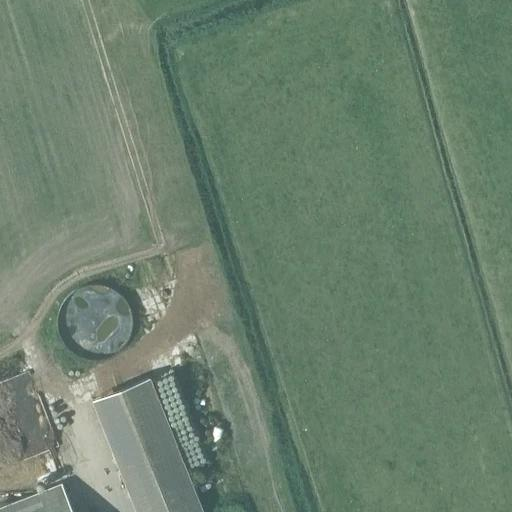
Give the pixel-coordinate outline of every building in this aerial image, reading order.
[(70,348),(79,355),(91,358),(102,358),(115,353),(125,345),(131,334),(133,321),(131,308),(124,297),(114,289),(102,284),(89,284),(78,288),(69,295),(62,305),(59,316),(59,328),(63,339),(70,348)] [(188,345),(190,355),(205,352),(203,341),(188,345)] [(163,353),(163,364),(179,365),(179,354),(163,353)] [(184,370),(170,374),(173,386),(187,382),(184,370)] [(203,511),(149,377),(94,399),(138,511),(203,511)] [(1,409),(0,409),(0,455),(30,444),(24,427),(9,432),(1,409)] [(0,511),(73,511),(63,485),(0,510),(0,511)]
